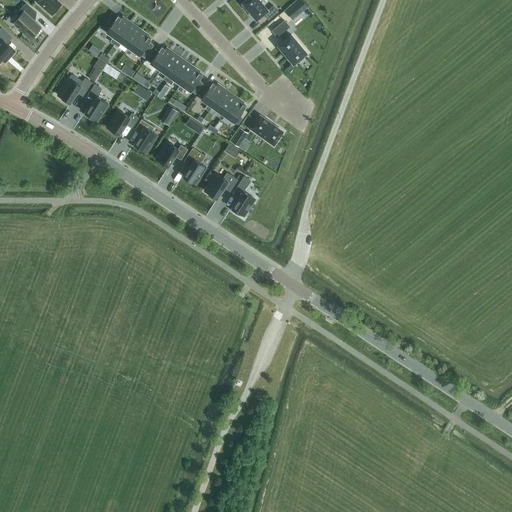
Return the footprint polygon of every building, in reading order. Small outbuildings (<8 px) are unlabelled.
[(35,0),(52,15),(62,4),(57,0),(35,0)] [(259,0),(244,0),(242,2),(243,4),(241,5),(246,11),(248,9),(256,20),(263,14),(268,20),(278,11),(273,5),(268,10),(259,0)] [(23,33),(30,39),(41,26),(32,18),(37,13),(26,3),(17,12),(20,15),(13,23),(24,32),(23,33)] [(291,7),(286,11),(292,19),(298,15),(298,14),(292,6),(291,7)] [(129,23),(118,15),(107,31),(113,36),(110,41),(114,44),(129,23)] [(284,20),(272,30),(277,37),(279,35),(284,40),(278,45),(293,64),(297,61),(298,63),(305,57),(303,56),(307,53),(291,34),(289,35),(285,30),(290,26),(284,20)] [(140,31),(129,23),(114,44),(118,47),(122,42),(129,47),(140,31)] [(13,38),(2,29),(0,31),(0,63),(3,60),(6,63),(16,52),(7,44),(13,38)] [(151,39),(140,31),(129,47),(125,52),(129,55),(133,50),(144,58),(149,51),(145,48),(151,39)] [(158,51),(154,48),(146,59),(161,69),(172,53),(162,46),(158,51)] [(182,60),(172,53),(161,69),(171,76),(182,60)] [(171,76),(175,79),(171,84),(177,89),(181,83),(192,68),(182,60),(171,76)] [(96,68),(89,78),(94,81),(101,71),(96,68)] [(202,75),(192,68),(181,83),(195,94),(203,83),(199,80),(202,75)] [(72,74),(58,95),(62,98),(61,99),(69,104),(77,91),(83,95),(91,82),(85,78),(83,81),(72,74)] [(213,82),(201,98),(208,103),(205,108),(209,111),(212,106),(224,90),(213,82)] [(92,101),(84,114),(91,119),(92,117),(97,120),(108,103),(97,96),(101,88),(95,84),(86,97),(92,101)] [(146,89),(141,96),(147,100),(151,93),(146,89)] [(235,98),(224,90),(212,106),(224,114),(235,98)] [(246,106),(235,98),(224,114),(238,124),(243,117),(239,115),(246,106)] [(170,106),(161,120),(170,125),(178,111),(170,106)] [(118,109),(107,127),(111,129),(110,131),(118,136),(126,123),(132,127),(138,117),(132,113),(129,117),(118,109)] [(259,115),(250,128),(274,144),(283,132),(259,115)] [(141,133),(133,146),(140,151),(141,149),(146,152),(157,135),(151,131),(154,127),(148,123),(142,119),(135,129),(141,133)] [(198,122),(193,130),(199,133),(204,126),(198,122)] [(240,128),(231,142),(239,147),(244,140),(248,133),(240,128)] [(167,141),(156,158),(160,161),(159,163),(167,168),(174,156),(180,160),(187,149),(181,145),(178,149),(167,141)] [(190,165),(182,178),(189,183),(190,181),(195,184),(206,167),(200,163),(205,156),(199,152),(193,148),(184,161),(190,165)] [(216,173),(205,190),(209,193),(208,195),(215,200),(224,187),(230,191),(237,179),(231,175),(227,172),(223,178),(216,173)] [(239,197),(231,210),(238,214),(239,213),(244,216),(255,199),(243,191),(250,180),(244,176),(233,193),(239,197)]
